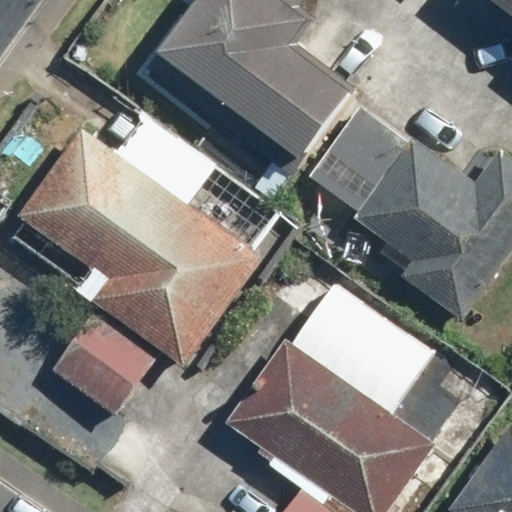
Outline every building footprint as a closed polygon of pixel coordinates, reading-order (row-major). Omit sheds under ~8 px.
[(332,0),(208,0),(181,39),(323,147),(377,77),(312,29),(332,0)] [(108,297),(207,359),(279,248),(92,125),(37,207),(128,266),(108,297)] [(427,128),(370,208),(430,250),(416,270),(478,313),(511,264),(511,151),(495,175),(427,128)] [(173,347),(111,300),(62,365),(125,411),(173,347)] [(305,327),(243,411),(380,511),(397,511),(454,436),(305,327)] [(58,383),(36,412),(98,460),(120,432),(58,383)] [(511,511),(511,434),(465,502),(479,511),(511,511)] [(337,511),(309,491),(292,511),(337,511)]
